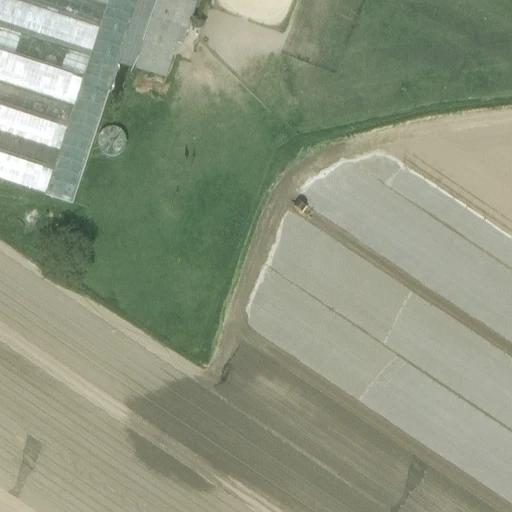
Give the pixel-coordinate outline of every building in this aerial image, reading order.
[(106,10),(73,0),(0,0),(0,24),(91,55),(106,10)] [(109,0),(108,4),(106,10),(91,55),(89,61),(75,105),(74,109),(45,197),(72,206),(116,68),(134,13),(138,0),(109,0)] [(163,0),(138,0),(134,13),(157,20),(163,0)] [(183,0),(163,0),(157,20),(171,25),(188,30),(196,4),(183,0)] [(134,13),(116,68),(154,80),(171,25),(157,20),(134,13)] [(89,61),(0,32),(0,81),(75,105),(89,61)] [(74,109),(0,85),(0,182),(45,197),(74,109)] [(119,146),(120,142),(119,137),(117,134),(113,132),(109,131),(105,132),(101,134),(99,138),(98,142),(99,146),(101,150),(105,152),(109,153),(113,152),(117,149),(119,146)]
